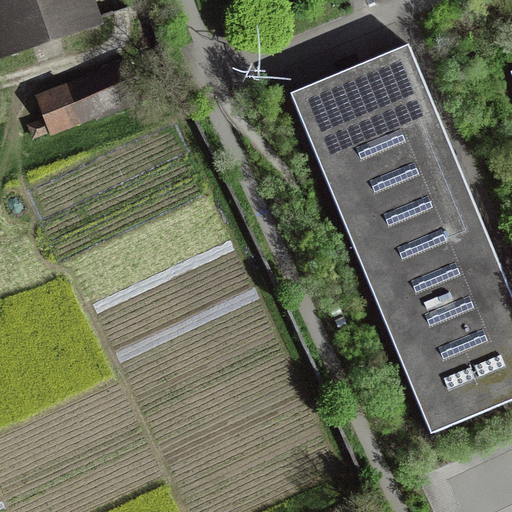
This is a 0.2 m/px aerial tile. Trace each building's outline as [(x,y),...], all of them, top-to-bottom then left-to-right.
[(0,0),(0,56),(97,24),(95,18),(88,0),(0,0)] [(429,435),(511,400),(511,300),(407,46),(348,70),(289,95),(429,435)] [(78,120),(140,94),(128,63),(38,101),(50,131),(78,120)] [(28,128),(32,139),(49,132),(45,121),(28,128)] [(339,309),(329,314),(334,327),(345,323),(339,309)]
